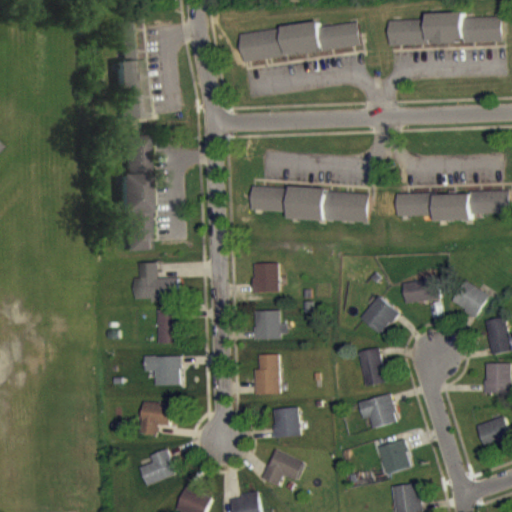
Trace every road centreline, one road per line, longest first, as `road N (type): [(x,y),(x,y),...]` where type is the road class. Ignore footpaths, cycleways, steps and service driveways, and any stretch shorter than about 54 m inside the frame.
road 1 (residential): [(199,0),(221,124),(231,437)]
road 2 (residential): [(221,124),(511,108)]
road 3 (residential): [(427,365),(461,511)]
